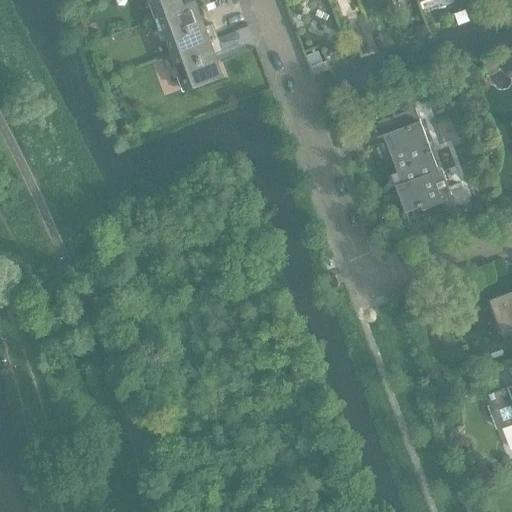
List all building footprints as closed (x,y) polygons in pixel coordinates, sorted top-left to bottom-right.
[(153,0),(160,19),(197,5),(195,0),(153,0)] [(160,19),(174,55),(219,38),(214,24),(205,27),(197,5),(160,19)] [(219,38),(174,55),(187,92),(224,78),(216,56),(224,53),(219,38)] [(386,120),(391,133),(379,137),(379,139),(385,137),(402,184),(396,186),(406,212),(441,200),(432,174),(438,172),(439,176),(441,175),(416,109),(386,120)] [(341,285),(337,274),(328,277),(332,289),(341,285)] [(511,295),(494,303),(505,334),(511,331),(511,295)] [(511,386),(489,395),(502,430),(511,425),(511,386)]
